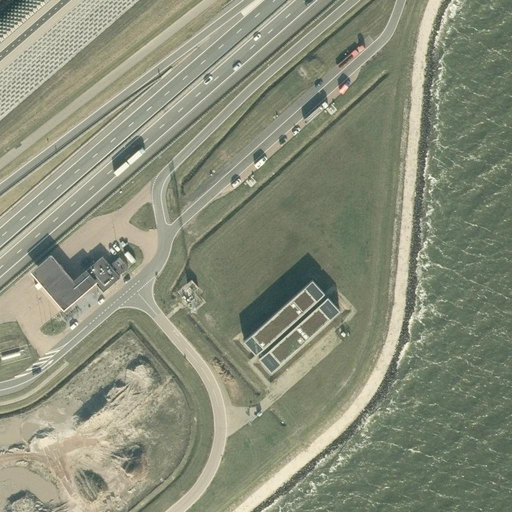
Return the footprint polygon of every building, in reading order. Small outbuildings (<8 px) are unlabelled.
[(66,310),(97,283),(87,272),(74,282),(52,256),(33,272),(66,310)] [(121,278),(122,278),(122,277),(122,276),(121,276),(104,257),(105,256),(104,256),(103,256),(102,256),(103,257),(87,270),(86,270),(86,271),(87,272),(104,291),(103,291),(104,292),(105,292),(106,291),(105,291),(121,278)] [(113,263),(122,274),(129,267),(121,257),(113,263)] [(189,283),(195,291),(200,287),(194,279),(189,283)] [(328,295),(313,279),(245,341),(259,356),(272,371),(341,310),(328,295)] [(306,383),(299,390),(307,398),(314,392),(306,383)] [(314,398),(318,406),(330,401),(327,395),(329,394),(328,392),(314,398)]
